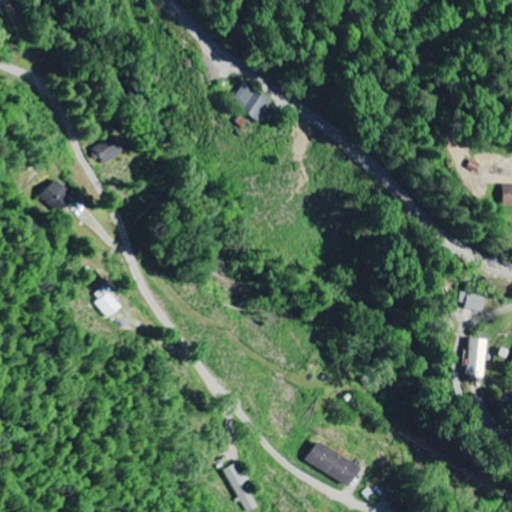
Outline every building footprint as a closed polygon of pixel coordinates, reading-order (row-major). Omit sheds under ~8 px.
[(235,102),(262,121),(276,102),(249,82),(235,102)] [(128,152),(117,134),(93,150),(104,167),(128,152)] [(76,199),(56,179),(38,195),(58,216),(76,199)] [(511,207),(511,186),(498,186),(497,207),(511,207)] [(97,293),(101,298),(95,303),(109,320),(124,308),(106,286),(97,293)] [(482,314),(486,300),(460,292),(455,306),(482,314)] [(482,379),(486,342),(466,340),(462,377),(482,379)] [(309,462),(353,489),(365,470),(320,443),(309,462)]
